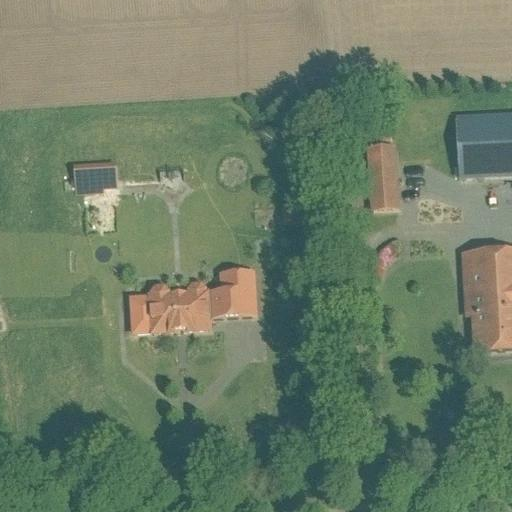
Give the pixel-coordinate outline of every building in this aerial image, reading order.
[(511,122),(457,126),(460,190),(511,187),(511,122)] [(369,158),(373,223),(402,221),(399,156),(369,158)] [(123,168),(80,171),(82,195),(124,192),(123,168)] [(476,330),(478,366),(511,364),(511,261),(465,264),(468,330),(476,330)] [(150,303),(153,345),(213,341),(213,332),(261,328),(258,278),(220,281),(221,300),(212,301),(203,292),(193,293),(188,299),(188,302),(172,303),(172,300),(166,294),(156,295),(151,300),(151,303),(150,303)]
